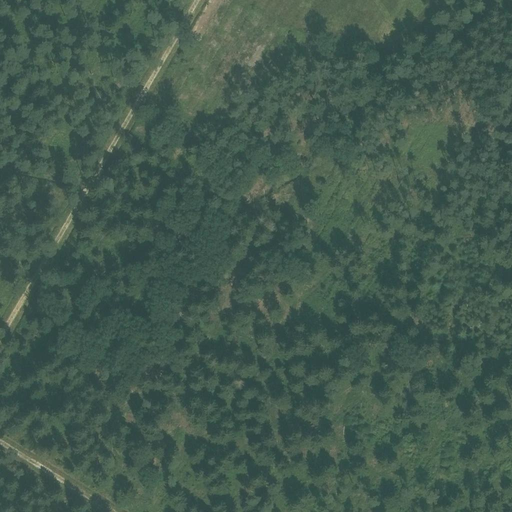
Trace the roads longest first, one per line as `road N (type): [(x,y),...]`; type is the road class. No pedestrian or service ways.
road 1 (track): [(0,340),(198,0)]
road 2 (track): [(115,511),(0,440)]
